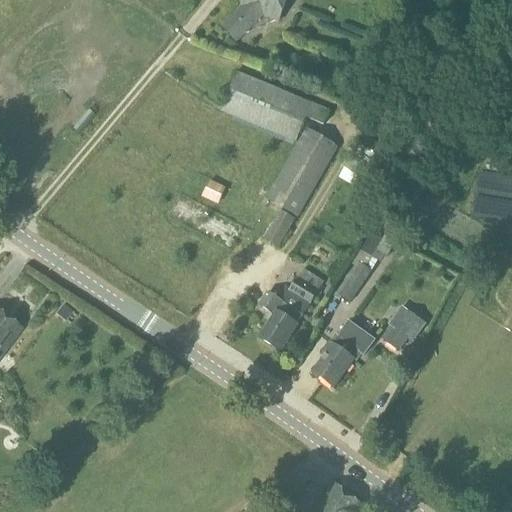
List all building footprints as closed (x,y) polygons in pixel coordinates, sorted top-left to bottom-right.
[(259,17),(278,24),(287,0),(244,0),(241,9),(221,28),(236,43),(256,24),(259,17)] [(237,75),(221,112),(295,143),(305,119),(324,127),(329,113),(237,75)] [(402,141),(410,131),(388,116),(381,126),(402,141)] [(271,202),(296,217),(337,148),(311,133),(271,202)] [(365,139),(356,154),(382,171),(391,156),(365,139)] [(353,158),(341,179),(369,196),(381,175),(353,158)] [(279,211),(262,241),(278,250),(295,220),(279,211)] [(339,295),(349,302),(369,272),(360,266),(339,295)] [(302,270),(296,280),(289,291),(285,288),(277,301),(267,294),(259,306),(273,315),(258,338),(280,352),(297,326),(296,325),(317,293),(323,283),(302,270)] [(0,315),(0,355),(19,330),(0,315)] [(398,353),(412,332),(415,328),(398,316),(381,341),(398,353)] [(337,336),(339,337),(332,346),(329,343),(321,354),(324,356),(312,373),(334,388),(353,360),(359,352),(364,355),(374,342),(347,322),(337,336)] [(356,511),(362,505),(333,483),(313,510),(315,511),(356,511)]
